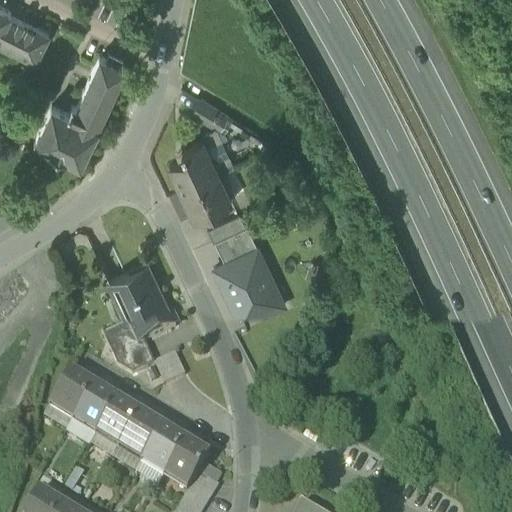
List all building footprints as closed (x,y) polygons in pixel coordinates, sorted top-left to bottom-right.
[(0,45),(35,63),(49,34),(9,15),(11,12),(0,6),(0,45)] [(77,165),(79,166),(80,164),(96,130),(97,128),(125,68),(99,56),(75,108),(71,106),(67,114),(52,107),(53,107),(51,106),(50,108),(34,142),(34,141),(33,143),(35,144),(49,151),(50,152),(50,151),(62,157),(63,158),(77,164),(77,165)] [(223,114),(200,100),(183,89),(175,103),(192,114),(213,127),(214,128),(223,114)] [(213,127),(200,139),(217,174),(232,167),(214,128),(213,127)] [(181,191),(217,174),(200,139),(180,149),(184,157),(169,164),(181,191)] [(230,201),(217,174),(181,191),(194,218),(230,201)] [(206,229),(212,242),(214,241),(245,227),(239,214),(206,229)] [(214,241),(224,263),(257,248),(247,226),(245,227),(214,241)] [(239,325),(273,310),(263,289),(274,284),(257,248),(224,263),(213,268),(239,325)] [(137,342),(139,346),(143,344),(175,329),(145,264),(108,281),(129,326),(137,342)] [(263,289),(273,310),(283,305),(274,284),(263,289)] [(103,339),(110,355),(137,342),(129,326),(103,339)] [(117,369),(131,378),(153,367),(143,344),(139,346),(137,342),(110,355),(117,369)] [(174,358),(164,362),(174,383),(184,378),(174,358)] [(164,388),(174,383),(164,362),(154,367),(164,388)] [(51,409),(74,423),(93,392),(70,378),(51,409)] [(74,423),(97,437),(116,406),(93,392),(74,423)] [(97,437),(120,451),(139,420),(116,406),(97,437)] [(71,427),(74,423),(51,409),(48,413),(71,427)] [(120,451),(142,464),(161,433),(139,420),(120,451)] [(74,423),(71,427),(94,441),(97,437),(74,423)] [(142,464),(165,478),(184,447),(161,433),(142,464)] [(97,437),(94,441),(117,455),(120,451),(97,437)] [(208,461),(184,447),(165,478),(189,492),(192,487),(198,477),(203,468),(208,461)] [(120,451),(117,455),(140,469),(142,464),(120,451)] [(142,464),(140,469),(162,482),(165,478),(142,464)] [(198,477),(215,488),(215,487),(221,478),(203,468),(198,477)] [(198,477),(192,487),(212,499),(218,489),(215,487),(215,488),(198,477)] [(165,478),(162,482),(186,497),(187,496),(189,492),(165,478)] [(189,492),(187,496),(206,508),(212,499),(192,487),(189,492)] [(186,497),(181,505),(193,511),(203,511),(206,508),(187,496),(186,497)] [(28,511),(60,511),(61,511),(37,497),(28,511)]
